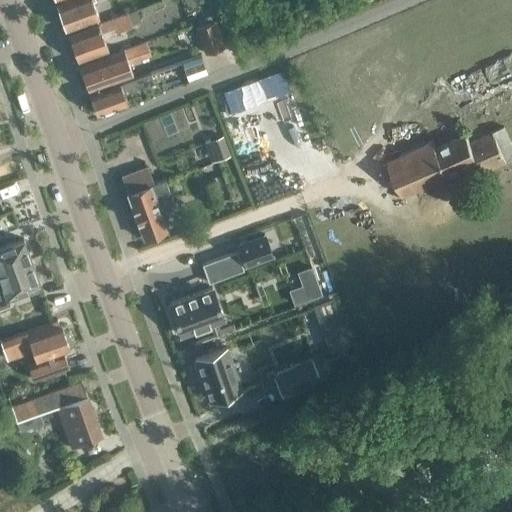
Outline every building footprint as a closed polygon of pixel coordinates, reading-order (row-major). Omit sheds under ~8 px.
[(94,5),(108,0),(64,0),(57,3),(66,29),(99,18),(94,5)] [(116,30),(131,25),(127,13),(68,33),(77,60),(107,49),(101,31),(115,26),(116,30)] [(214,20),(195,27),(205,53),(224,46),(214,20)] [(87,89),(118,78),(132,73),(128,62),(150,54),(145,41),(79,64),(87,89)] [(462,112),(511,88),(511,53),(449,82),(462,112)] [(190,72),(205,66),(201,54),(186,60),(190,72)] [(123,93),(153,83),(150,73),(89,94),(96,113),(126,102),(123,93)] [(480,171),(511,156),(511,150),(501,127),(468,142),(464,133),(435,146),(432,140),(386,161),(402,196),(476,163),(480,171)] [(122,176),(128,192),(127,193),(143,237),(166,229),(159,210),(173,205),(164,180),(152,184),(146,167),(122,176)] [(221,201),(213,178),(201,182),(210,205),(221,201)] [(263,234),(237,243),(245,265),(271,255),(263,234)] [(0,270),(31,259),(24,239),(0,247),(0,270)] [(201,263),(208,282),(242,269),(235,251),(201,263)] [(31,259),(0,270),(0,282),(6,298),(41,285),(31,259)] [(211,287),(168,302),(180,334),(223,318),(211,287)] [(36,360),(70,348),(61,324),(28,336),(26,331),(2,339),(6,350),(30,342),(36,360)] [(240,388),(226,346),(194,357),(199,372),(198,372),(203,384),(208,399),(213,398),(214,401),(226,397),(224,394),(240,388)] [(310,357),(273,374),(283,396),(320,379),(310,357)] [(72,447),(102,436),(82,381),(12,407),(17,421),(57,406),(72,447)] [(0,485),(11,479),(0,461),(0,485)] [(511,511),(511,492),(503,493),(503,511),(502,511),(501,511),(511,511)]
